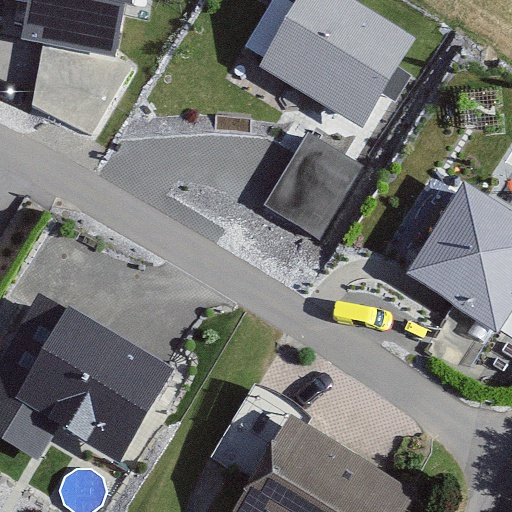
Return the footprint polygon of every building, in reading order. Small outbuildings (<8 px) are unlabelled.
[(122,0),(37,0),(29,47),(111,62),(122,0)] [(402,53),(311,0),(295,0),(252,75),(354,134),(402,53)] [(329,233),(364,159),(305,131),(270,206),(329,233)] [(511,293),(511,227),(450,192),(397,284),(488,336),(511,293)] [(157,380),(27,316),(0,368),(0,393),(13,400),(1,423),(109,477),(157,380)] [(397,511),(402,504),(272,433),(228,511),(397,511)]
